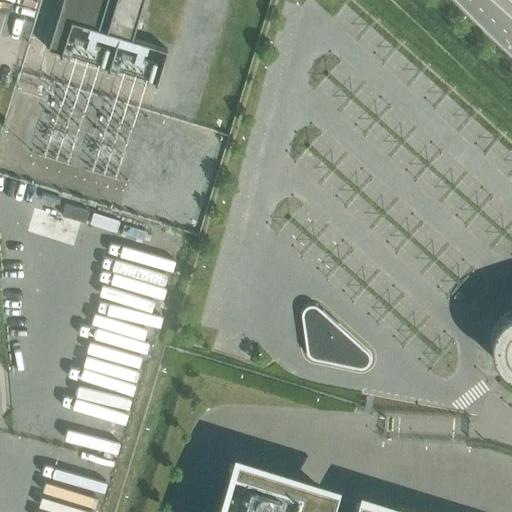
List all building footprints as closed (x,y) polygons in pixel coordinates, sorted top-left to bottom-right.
[(107,0),(62,0),(47,49),(61,53),(71,20),(98,29),(107,0)] [(143,0),(116,0),(106,31),(121,36),(132,39),(143,0)] [(365,348),(338,324),(337,323),(338,322),(322,308),(321,309),(316,305),(312,304),(308,304),(304,307),(302,311),(301,314),(306,350),(307,353),(308,355),(310,357),(312,358),(314,359),(332,362),(331,364),(352,368),(352,367),(358,368),(361,368),(364,367),(367,365),(369,363),(370,360),(370,356),(369,353),(367,350),(365,348)] [(511,312),(510,314),(503,318),(497,324),(492,338),(492,346),(493,353),(497,360),(502,366),(508,371),(511,373),(511,312)] [(331,511),(335,500),(229,467),(215,511),(331,511)]
